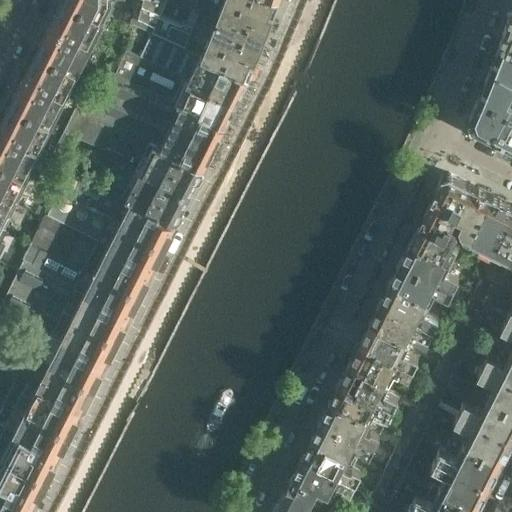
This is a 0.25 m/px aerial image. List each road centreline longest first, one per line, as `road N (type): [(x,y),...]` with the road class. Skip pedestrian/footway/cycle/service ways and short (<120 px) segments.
road 1 (residential): [(311,0),(54,511)]
road 2 (residential): [(246,511),(437,141)]
road 3 (residential): [(437,141),(490,0)]
